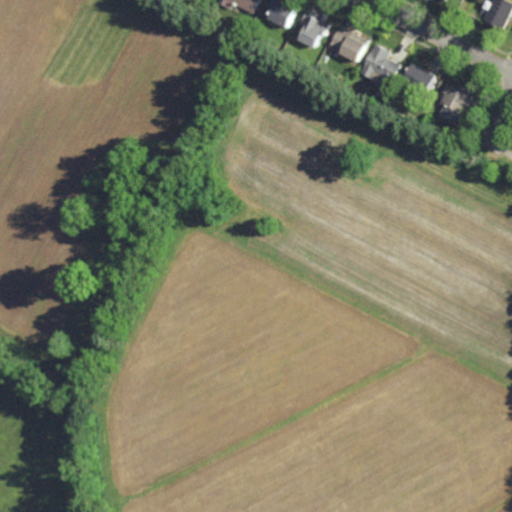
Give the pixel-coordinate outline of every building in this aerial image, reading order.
[(264,0),(256,14),(228,0),(264,0)] [(291,28),(272,18),(277,8),(270,4),(272,0),(291,0),(291,1),(294,3),(293,4),(301,8),(291,28)] [(511,16),(505,29),(486,20),(496,0),(511,0),(511,16)] [(322,14),(324,11),(332,15),(328,22),(334,25),(329,34),(328,33),(319,48),(302,39),(309,27),(304,24),(312,8),(322,14)] [(363,62),(333,46),(344,26),(372,41),(370,44),(372,45),(363,62)] [(401,73),(399,72),(392,87),(379,80),(383,73),(377,70),(374,77),(364,72),(379,43),(394,51),(391,57),(406,64),(401,73)] [(429,94),(415,87),(415,85),(406,81),(416,61),(440,74),(429,94)] [(468,107),(464,105),(462,110),(465,112),(458,126),(439,116),(446,103),(443,102),(448,93),(445,91),(450,83),(459,88),(461,83),(476,90),(468,107)]
